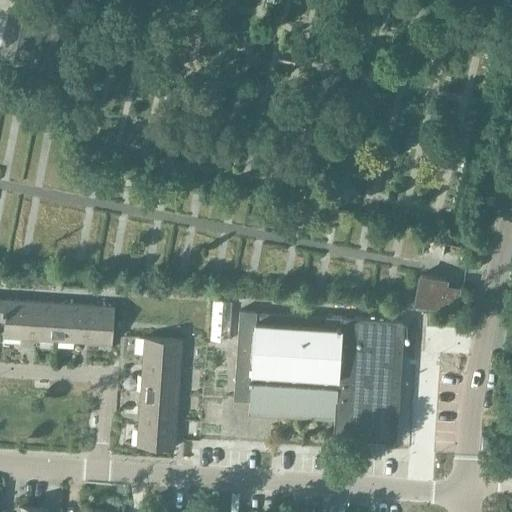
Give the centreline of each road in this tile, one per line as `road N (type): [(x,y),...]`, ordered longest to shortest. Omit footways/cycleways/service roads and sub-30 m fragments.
road 1 (residential): [(465,491),(99,470)]
road 2 (residential): [(465,491),(470,400),(511,212)]
road 3 (residential): [(99,470),(104,379),(0,373)]
